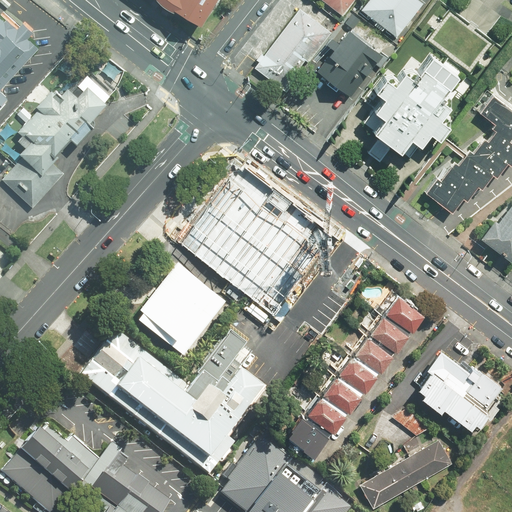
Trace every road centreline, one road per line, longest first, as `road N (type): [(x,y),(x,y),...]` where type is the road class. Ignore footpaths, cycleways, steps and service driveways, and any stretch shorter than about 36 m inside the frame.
road 1 (secondary): [(511,325),(205,93)]
road 2 (secondary): [(0,352),(183,144),(205,93)]
road 3 (unknown): [(319,461),(451,278)]
road 4 (secondary): [(205,93),(85,0)]
road 5 (unknown): [(395,394),(469,292)]
